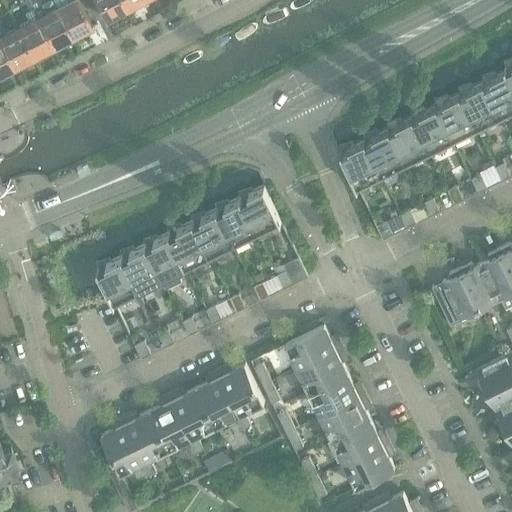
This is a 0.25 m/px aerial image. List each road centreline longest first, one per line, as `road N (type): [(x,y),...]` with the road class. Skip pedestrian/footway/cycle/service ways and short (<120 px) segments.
road 1 (residential): [(61,404),(356,275)]
road 2 (residential): [(0,122),(252,0)]
road 3 (tertiary): [(0,226),(257,120)]
road 4 (residential): [(469,511),(356,275)]
road 5 (tertiary): [(297,101),(486,0)]
road 6 (residential): [(257,120),(323,253),(356,275)]
road 7 (residential): [(356,275),(354,246),(297,101)]
road 8 (residential): [(356,275),(511,198)]
